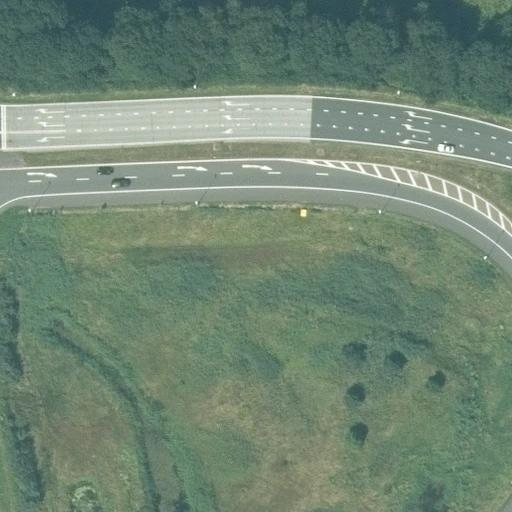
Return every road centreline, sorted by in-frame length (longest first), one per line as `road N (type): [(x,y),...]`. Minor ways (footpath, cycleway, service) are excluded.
road 1 (motorway): [(0,183),(284,173),(345,179),(411,193),(475,219),(511,250)]
road 2 (motorway): [(511,158),(345,127),(0,133)]
